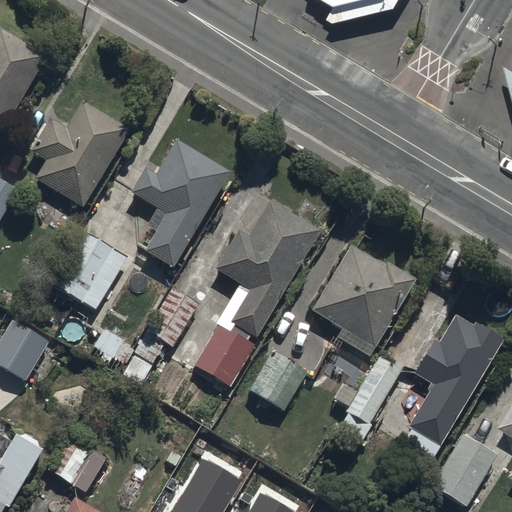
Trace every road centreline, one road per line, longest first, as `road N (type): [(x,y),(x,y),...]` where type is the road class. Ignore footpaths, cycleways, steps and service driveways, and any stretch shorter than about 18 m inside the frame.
road 1 (secondary): [(387,130),(169,0)]
road 2 (residential): [(387,130),(474,0)]
road 3 (secondary): [(511,205),(387,130)]
